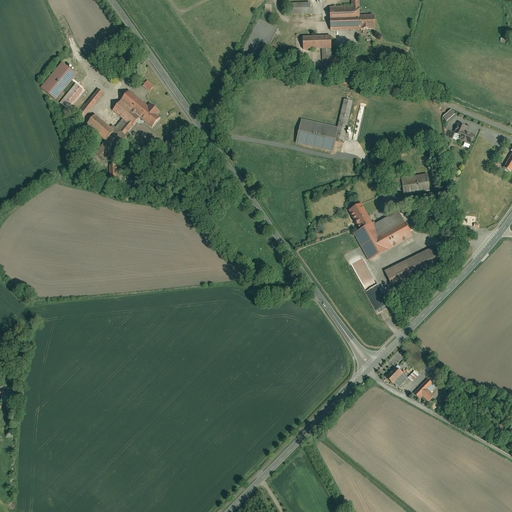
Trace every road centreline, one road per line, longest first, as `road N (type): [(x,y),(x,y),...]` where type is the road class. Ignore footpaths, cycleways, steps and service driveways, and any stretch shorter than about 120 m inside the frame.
road 1 (tertiary): [(112,0),(369,368)]
road 2 (tertiary): [(369,368),(227,511)]
road 3 (tertiary): [(500,231),(369,368)]
road 4 (unknown): [(202,129),(283,45),(284,0)]
